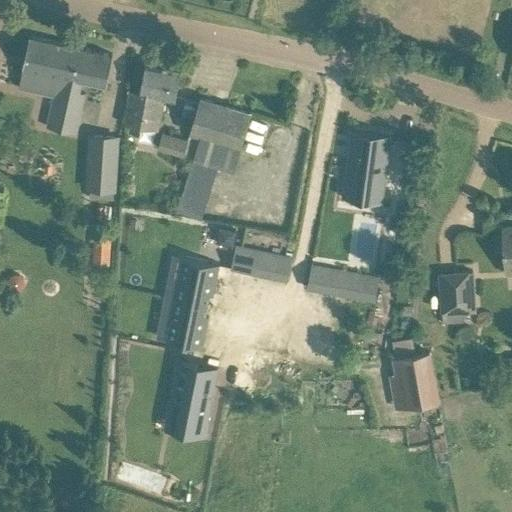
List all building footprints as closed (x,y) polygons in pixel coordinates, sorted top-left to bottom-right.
[(59,72),(66,42),(30,34),(19,86),(55,94),(56,93),(58,86),(60,87),(63,73),(59,72)] [(113,52),(72,43),(66,42),(59,72),(63,73),(60,87),(58,86),(56,93),(55,94),(48,123),(77,130),(86,91),(78,89),(81,77),(107,83),(113,52)] [(153,141),(156,128),(158,129),(165,97),(175,99),(182,68),(147,60),(140,91),(129,88),(125,108),(123,122),(141,125),(139,138),(153,141)] [(241,146),(251,112),(201,96),(188,138),(184,153),(194,157),(219,167),(221,162),(234,167),(241,146)] [(347,155),(342,195),(349,196),(352,180),(383,184),(381,200),(384,200),(384,199),(382,199),(390,134),(392,134),(392,133),(351,128),(348,147),(347,155)] [(184,153),(188,138),(163,130),(158,145),(184,153)] [(91,132),(89,187),(114,188),(117,134),(91,132)] [(507,273),(511,272),(511,224),(503,226),(507,273)] [(97,259),(114,259),(115,232),(98,231),(97,259)] [(170,276),(166,295),(207,303),(209,292),(213,293),(220,262),(186,255),(181,278),(170,276)] [(382,260),(381,270),(391,272),(392,262),(382,260)] [(473,270),(440,272),(442,311),(464,311),(476,310),(473,270)] [(12,275),(8,278),(14,288),(21,284),(16,273),(12,275)] [(166,295),(162,313),(174,315),(169,338),(203,345),(209,314),(205,313),(207,303),(166,295)] [(404,303),(403,313),(412,313),(412,304),(404,303)] [(408,404),(439,398),(430,350),(415,353),(400,355),(408,404)] [(511,354),(502,355),(503,369),(511,368),(511,354)] [(182,377),(174,413),(206,420),(204,431),(205,432),(219,366),(216,365),(198,362),(179,358),(175,375),(182,377)] [(269,432),(274,408),(278,408),(284,379),(242,371),(231,425),(269,432)] [(131,485),(138,465),(124,460),(117,480),(131,485)]
